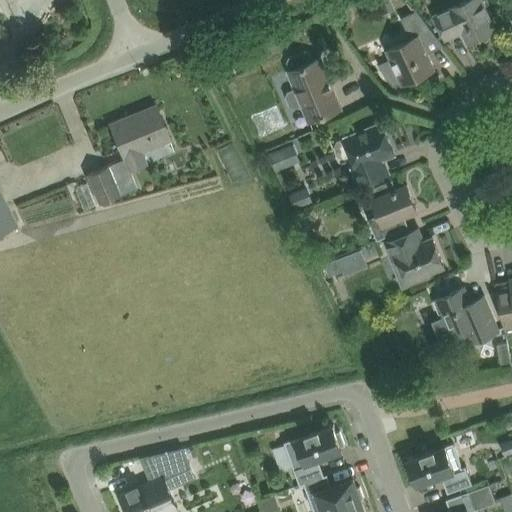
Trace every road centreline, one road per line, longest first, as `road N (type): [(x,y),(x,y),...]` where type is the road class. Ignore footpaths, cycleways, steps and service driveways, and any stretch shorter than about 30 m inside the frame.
road 1 (residential): [(404,511),(369,411),(345,394),(89,450),(74,471),(90,511)]
road 2 (residential): [(511,86),(488,85),(446,117),(436,152),(472,235),(495,242)]
road 3 (unclassified): [(0,123),(143,54)]
road 4 (unclassified): [(143,54),(270,0)]
